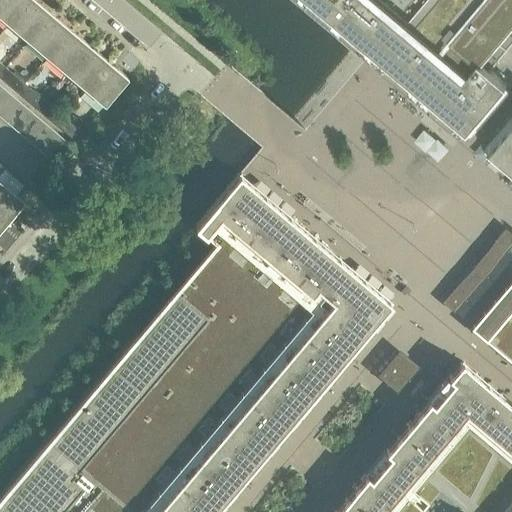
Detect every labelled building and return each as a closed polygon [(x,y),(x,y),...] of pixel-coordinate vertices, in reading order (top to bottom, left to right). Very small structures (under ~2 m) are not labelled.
[(0,0),(0,17),(8,25),(29,0),(0,0)] [(28,41),(50,14),(33,0),(29,0),(8,25),(28,41)] [(511,0),(315,0),(468,129),(507,83),(490,69),(511,42),(511,0)] [(50,14),(28,41),(47,57),(70,31),(50,14)] [(47,57),(66,74),(89,47),(70,31),(47,57)] [(108,63),(89,47),(66,74),(85,90),(108,63)] [(128,80),(108,63),(85,90),(105,107),(128,80)] [(5,68),(0,73),(0,78),(17,93),(24,85),(5,68)] [(36,109),(43,101),(24,85),(17,93),(36,109)] [(0,118),(1,119),(16,100),(7,93),(0,101),(0,118)] [(10,126),(25,108),(16,100),(1,119),(10,126)] [(43,101),(36,109),(56,125),(62,117),(43,101)] [(25,108),(10,126),(19,134),(35,116),(25,108)] [(19,134),(28,142),(44,124),(35,116),(19,134)] [(62,117),(56,125),(75,141),(82,133),(62,117)] [(511,123),(491,149),(511,166),(511,123)] [(28,142),(38,150),(53,131),(44,124),(28,142)] [(53,131),(38,150),(47,157),(62,139),(53,131)] [(47,157),(56,165),(71,147),(62,139),(47,157)] [(22,187),(4,171),(0,176),(0,182),(15,195),(22,187)] [(217,244),(0,501),(0,511),(215,511),(392,303),(240,174),(218,201),(214,206),(196,227),(198,228),(212,240),(217,244)] [(0,182),(0,216),(7,222),(24,202),(15,195),(0,182)] [(455,315),(511,247),(511,240),(510,238),(505,235),(501,231),(441,303),(455,315)] [(511,304),(483,338),(511,362),(511,304)] [(417,371),(395,353),(376,375),(398,393),(417,371)] [(511,511),(511,403),(462,362),(410,420),(334,511),(511,511)]
